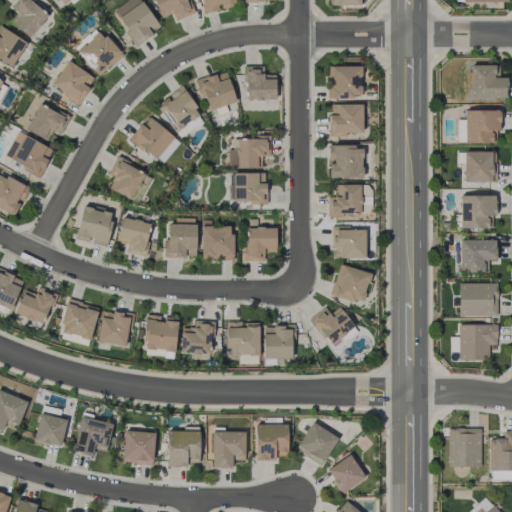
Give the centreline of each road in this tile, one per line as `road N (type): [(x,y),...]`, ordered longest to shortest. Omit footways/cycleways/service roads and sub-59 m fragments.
road 1 (residential): [(511,34),(211,41),(134,85),(35,253)]
road 2 (tertiary): [(409,36),(409,511)]
road 3 (tertiary): [(409,393),(133,388),(0,350)]
road 4 (residential): [(0,233),(104,278),(176,290),(301,289)]
road 5 (residential): [(0,462),(106,492),(194,502),(293,500)]
road 6 (residential): [(300,0),(301,289)]
